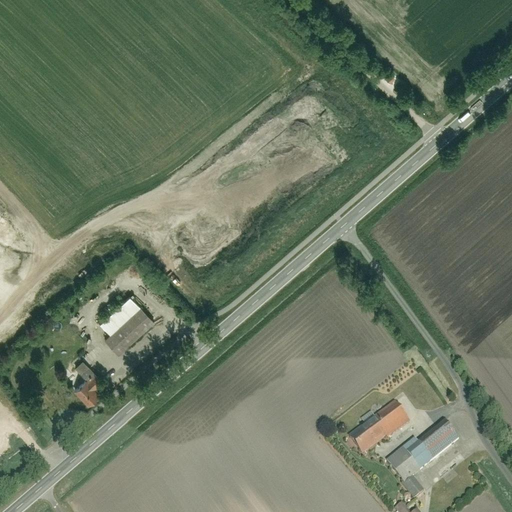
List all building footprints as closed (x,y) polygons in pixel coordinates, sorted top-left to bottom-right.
[(391,75),(387,80),(391,84),(395,80),(391,75)] [(106,341),(121,357),(157,324),(131,297),(100,325),(111,336),(106,341)] [(71,343),(81,353),(90,345),(80,334),(71,343)] [(81,357),(72,365),(86,381),(95,372),(81,357)] [(76,393),(89,408),(103,395),(101,392),(106,387),(95,375),(76,393)] [(351,435),(365,456),(410,425),(396,404),(351,435)] [(415,440),(387,461),(414,497),(423,490),(414,478),(460,443),(445,424),(418,444),(415,440)]
